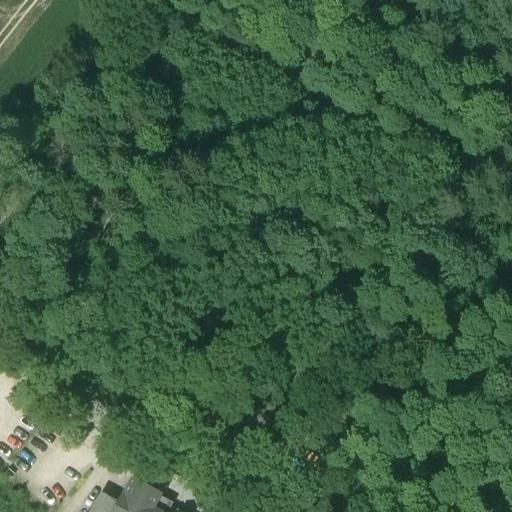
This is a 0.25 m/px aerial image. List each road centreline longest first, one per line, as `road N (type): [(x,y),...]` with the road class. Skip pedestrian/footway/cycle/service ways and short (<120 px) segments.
road 1 (track): [(511,66),(334,294),(209,508)]
road 2 (track): [(155,0),(0,212)]
road 3 (unclassified): [(215,511),(41,387)]
